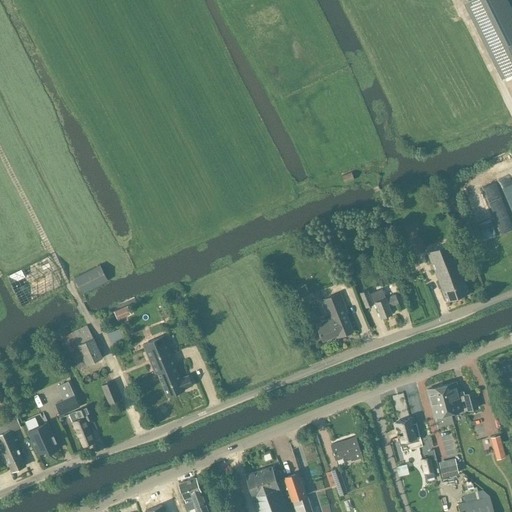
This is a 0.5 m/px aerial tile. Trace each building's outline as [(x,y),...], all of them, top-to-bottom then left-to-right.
[(470,0),(466,2),(503,78),(511,73),(511,13),(505,0),(470,0)] [(341,176),(344,183),(354,180),(352,172),(341,176)] [(417,235),(407,239),(412,252),(425,247),(421,237),(419,238),(417,235)] [(469,292),(450,243),(427,252),(446,301),(469,292)] [(100,265),(75,277),(82,293),(108,281),(100,265)] [(389,306),(398,302),(395,295),(386,299),(382,289),(369,294),(367,289),(360,292),(365,306),(375,303),(381,317),(392,313),(389,306)] [(344,334),(353,331),(346,313),(347,312),(340,293),(324,299),(332,318),(316,324),(322,340),(344,332),(344,334)] [(114,312),(118,320),(131,314),(128,306),(114,312)] [(164,335),(143,344),(155,373),(157,372),(174,365),(176,364),(164,335)] [(87,365),(102,358),(93,337),(77,345),(87,365)] [(174,365),(157,372),(167,396),(184,389),(184,388),(192,385),(188,375),(180,379),(174,365)] [(121,400),(113,381),(102,385),(110,405),(121,400)] [(443,385),(451,413),(462,410),(459,401),(465,399),(468,410),(478,407),(473,392),(464,394),(463,391),(459,392),(456,381),(443,385)] [(443,385),(427,389),(434,417),(436,417),(440,416),(441,421),(452,418),(451,413),(443,385)] [(66,401),(59,404),(65,416),(70,414),(81,409),(81,408),(75,397),(66,402),(66,401)] [(81,408),(81,409),(70,414),(84,446),(95,442),(86,421),(93,418),(87,405),(81,408)] [(6,422),(0,424),(0,444),(3,450),(16,443),(11,432),(10,429),(20,425),(16,415),(5,420),(6,422)] [(411,419),(393,423),(397,438),(401,437),(402,442),(415,439),(415,441),(421,439),(416,423),(412,424),(411,419)] [(48,453),(48,452),(51,451),(51,452),(59,448),(48,422),(28,430),(39,454),(46,451),(47,453),(48,453)] [(500,435),(493,437),(495,444),(501,443),(500,435)] [(361,455),(360,452),(356,437),(331,445),(336,459),(343,457),(344,460),(361,455)] [(26,465),(16,443),(3,450),(12,471),(26,465)] [(420,459),(424,473),(426,473),(427,479),(435,477),(433,471),(435,471),(432,460),(437,459),(434,448),(427,450),(428,457),(420,459)] [(505,457),(503,450),(497,452),(495,452),(496,459),(505,457)] [(456,463),(440,467),(442,476),(458,472),(456,463)] [(249,484),(274,476),(271,466),(246,475),(249,484)] [(331,470),(332,471),(326,472),(330,486),(336,484),(340,495),(347,493),(338,467),(331,470)] [(285,477),(292,500),(306,496),(298,473),(285,477)] [(278,489),(274,476),(249,484),(258,511),(288,511),(280,489),(278,489)] [(186,502),(192,500),(193,500),(192,497),(202,493),(196,478),(179,484),(186,502)] [(193,500),(192,500),(197,511),(207,511),(206,510),(208,509),(202,493),(192,497),(193,500)] [(493,511),(489,495),(458,504),(460,511),(493,511)] [(308,496),(292,501),(292,502),(295,511),(311,506),(308,496)]
